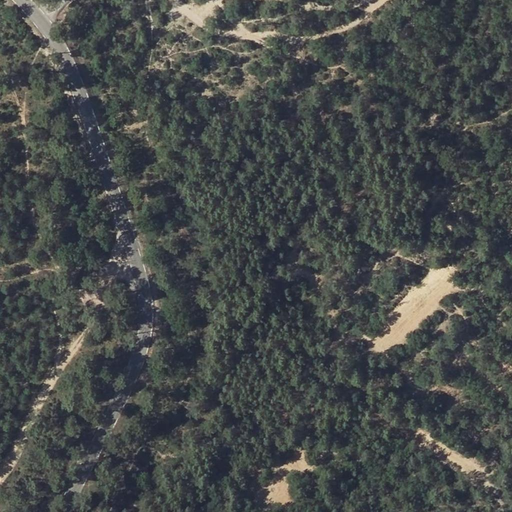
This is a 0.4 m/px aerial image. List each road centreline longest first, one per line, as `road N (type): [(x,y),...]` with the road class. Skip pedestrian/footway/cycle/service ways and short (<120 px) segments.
road 1 (tertiary): [(60,511),(140,358),(149,301),(128,215),(68,54),(42,14)]
road 2 (unknown): [(0,483),(97,288),(136,247)]
